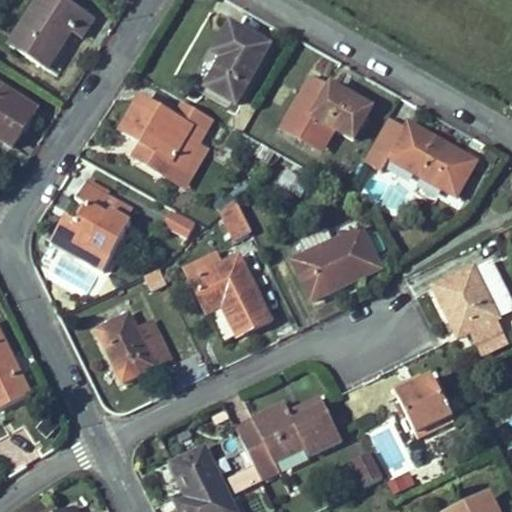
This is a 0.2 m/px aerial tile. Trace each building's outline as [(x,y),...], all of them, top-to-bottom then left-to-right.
[(104,16),(75,0),(45,0),(26,33),(29,35),(23,46),(55,65),(72,36),(76,38),(80,31),(92,37),(104,16)] [(243,104),(276,43),(235,21),(218,52),(229,58),(212,88),(243,104)] [(361,140),(377,112),(337,89),(335,93),(316,82),(288,131),(328,155),(343,130),(361,140)] [(0,85),(0,133),(25,147),(45,111),(0,85)] [(197,136),(202,127),(148,94),(126,130),(151,146),(144,157),(190,184),(214,146),(197,136)] [(462,200),(482,165),(416,126),(413,130),(395,120),(370,162),(388,173),(394,162),(395,161),(462,200)] [(112,275),(141,225),(111,207),(117,197),(93,183),(84,200),(96,207),(86,224),(73,217),(64,234),(99,254),(93,264),(112,275)] [(201,241),(211,228),(182,210),(173,224),(201,241)] [(237,210),(219,217),(230,244),(248,237),(237,210)] [(386,272),(366,231),(321,252),(316,242),(296,251),(320,303),(386,272)] [(54,276),(92,295),(100,279),(62,259),(54,276)] [(243,260),(243,259),(198,282),(216,316),(229,309),(245,339),(276,323),(243,260)] [(508,318),(483,265),(443,284),(467,335),(478,330),(487,350),(493,347),(511,338),(504,321),(504,320),(508,318)] [(150,342),(135,311),(99,328),(126,384),(176,360),(164,335),(150,342)] [(1,323),(0,323),(0,398),(4,406),(33,395),(1,323)] [(459,417),(442,379),(420,389),(417,382),(399,390),(420,435),(459,417)] [(348,445),(329,399),(297,413),(296,413),(293,405),(240,428),(262,476),(309,455),(313,461),(348,445)] [(387,429),(371,437),(385,466),(402,458),(387,429)] [(239,511),(211,451),(208,451),(177,465),(194,501),(194,502),(180,508),(182,511),(239,511)] [(388,480),(377,456),(356,467),(366,490),(383,482),(388,480)] [(390,498),(414,492),(411,478),(387,484),(390,498)] [(499,511),(493,497),(460,511),(499,511)] [(83,511),(79,503),(61,511),(83,511)]
